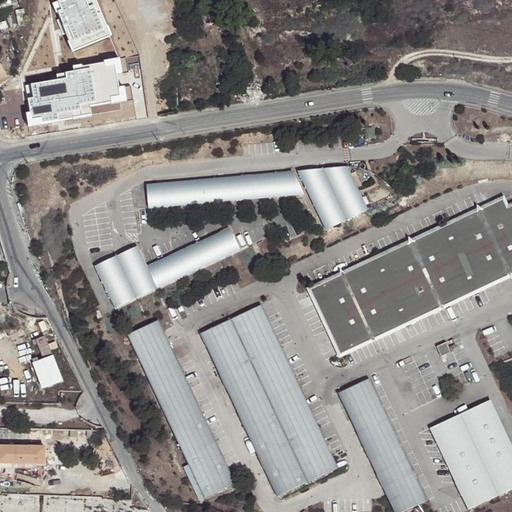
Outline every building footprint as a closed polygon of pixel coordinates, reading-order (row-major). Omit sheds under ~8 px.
[(184,14),(194,12),(192,1),(190,0),(186,0),(181,1),(184,14)] [(222,23),(219,3),(218,1),(201,4),(204,25),(204,26),(222,23)] [(342,6),(344,13),(353,12),(351,4),(342,6)] [(327,10),(328,16),(344,13),(342,6),(327,10)] [(354,12),(357,27),(364,26),(361,10),(354,12)] [(311,41),(357,31),(357,27),(354,12),(353,12),(344,13),(328,16),(308,21),(307,21),(309,34),(311,41)] [(277,39),(309,34),(307,21),(308,21),(307,15),(287,18),(281,18),(272,18),(277,39)] [(255,47),(277,39),(272,18),(271,18),(271,17),(254,21),(250,20),(247,21),(247,22),(255,47)] [(207,35),(204,26),(204,25),(194,28),(196,32),(197,38),(207,35)] [(315,61),(313,52),(291,56),(293,64),(315,61)] [(286,68),(283,58),(281,53),(259,59),(264,74),(286,68)] [(345,166),(295,171),(323,230),(365,210),(345,166)] [(290,170),(155,182),(156,190),(153,192),(152,193),(150,194),(150,196),(150,198),(150,200),(151,202),(152,204),(153,205),(156,206),(301,194),(290,170)] [(156,190),(155,182),(145,183),(147,207),(156,206),(153,205),(152,204),(151,202),(150,200),(150,198),(150,196),(150,194),(152,193),(153,192),(156,190)] [(498,197),(469,211),(444,223),(445,226),(441,228),(440,225),(375,255),(376,257),(371,260),(370,257),(307,287),(308,289),(305,291),(309,298),(336,355),(338,354),(339,357),(403,327),(402,324),(406,322),(407,324),(472,294),(471,292),(475,290),(476,292),(507,278),(511,275),(511,202),(506,205),(503,198),(499,200),(498,197)] [(139,246),(95,266),(115,308),(241,251),(230,228),(147,266),(139,246)] [(262,305),(231,319),(309,483),(339,468),(262,305)] [(32,318),(35,327),(38,334),(53,332),(46,318),(39,319),(32,318)] [(231,319),(201,334),(278,498),(309,483),(231,319)] [(159,320),(128,335),(205,498),(236,484),(159,320)] [(45,337),(36,340),(33,341),(34,345),(38,344),(43,358),(52,355),(45,337)] [(62,381),(52,358),(33,364),(42,388),(62,381)] [(366,379),(336,393),(392,511),(400,511),(424,501),(366,379)] [(511,452),(487,399),(427,428),(453,483),(465,510),(511,487),(511,452)] [(43,445),(43,427),(27,427),(28,445),(43,445)] [(43,445),(28,445),(0,444),(0,463),(47,465),(47,445),(43,445)]
